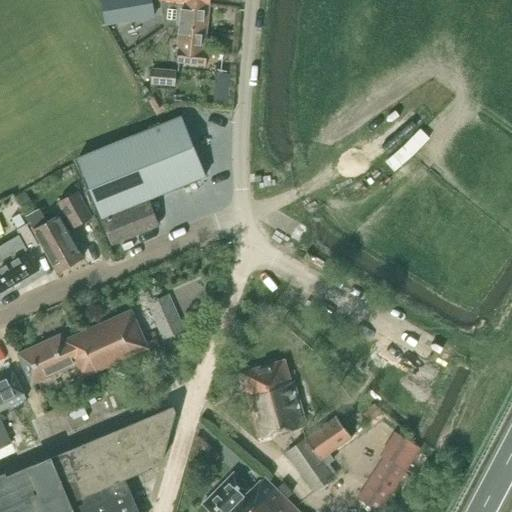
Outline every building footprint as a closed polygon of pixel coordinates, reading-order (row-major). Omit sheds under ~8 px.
[(102,0),(106,25),(154,17),(151,0),(102,0)] [(178,2),(178,1),(169,0),(159,0),(165,27),(179,29),(178,40),(179,40),(177,62),(206,65),(207,51),(204,51),(205,43),(210,4),(182,1),(182,2),(178,2)] [(175,87),(176,71),(152,69),(151,85),(175,87)] [(77,158),(102,218),(115,213),(116,214),(102,220),(112,244),(159,225),(148,200),(206,176),(182,116),(77,158)] [(398,168),(436,140),(429,130),(391,158),(398,168)] [(33,205),(25,191),(16,196),(23,210),(33,205)] [(58,202),(73,228),(92,217),(77,192),(58,202)] [(46,223),(39,209),(26,217),(57,272),(83,258),(60,216),(46,223)] [(12,219),(18,230),(23,227),(26,225),(20,214),(12,219)] [(0,291),(1,293),(39,270),(28,252),(39,246),(27,225),(26,225),(23,227),(16,231),(19,236),(0,247),(0,291)] [(61,335),(18,354),(32,385),(75,365),(80,378),(148,348),(131,311),(64,341),(61,335)] [(291,382),(285,360),(240,373),(259,439),(307,425),(294,381),(291,382)] [(14,405),(26,399),(14,374),(0,380),(0,411),(14,405)] [(175,412),(173,407),(6,478),(4,475),(0,476),(0,511),(138,511),(124,479),(161,463),(175,412)] [(0,448),(12,443),(0,417),(0,448)] [(286,452),(314,492),(334,478),(326,466),(334,461),(329,453),(352,437),(337,417),(286,452)] [(383,458),(357,498),(378,511),(379,511),(405,473),(383,458)] [(252,491),(234,473),(203,504),(210,511),(298,511),(264,478),(252,491)]
